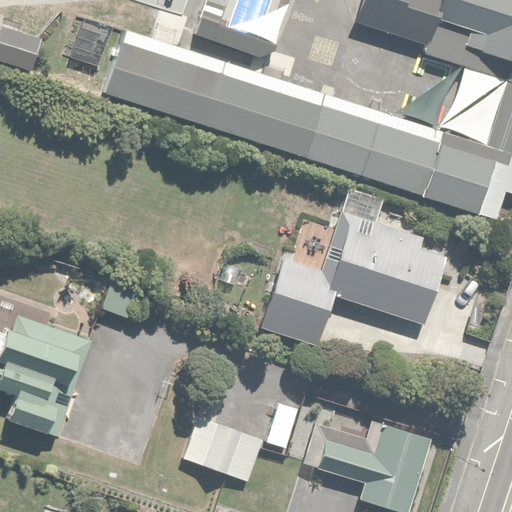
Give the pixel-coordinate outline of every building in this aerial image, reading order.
[(220,0),(192,0),(185,24),(210,32),(220,0)] [(425,0),(354,0),(348,19),(413,39),(425,0)] [(511,0),(426,0),(421,16),(469,32),(462,51),(511,66),(511,0)] [(74,15),(61,53),(93,63),(105,25),(74,15)] [(432,123),(116,23),(99,78),(414,179),(432,123)] [(0,24),(0,60),(25,68),(35,35),(0,24)] [(379,193),(336,181),(312,264),(271,253),(252,321),(310,337),(323,292),(418,320),(438,251),(414,245),(418,231),(372,218),(379,193)] [(76,332),(10,309),(6,322),(0,319),(0,414),(43,429),(76,332)] [(253,436),(188,414),(175,454),(239,475),(253,436)] [(305,421),(293,462),(355,480),(350,497),(401,511),(423,434),(369,419),(364,437),(305,421)]
